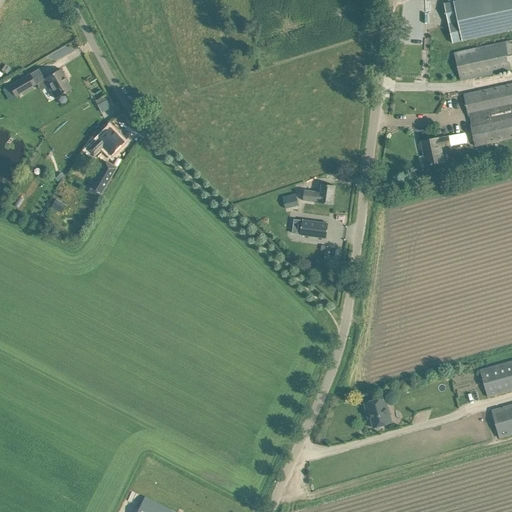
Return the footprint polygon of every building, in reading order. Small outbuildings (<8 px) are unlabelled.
[(511,30),(511,0),(460,0),(444,4),(453,43),(511,30)] [(461,81),(511,70),(511,40),(455,52),(461,81)] [(61,69),(55,72),(44,79),(55,98),(70,90),(63,77),(65,76),(61,69)] [(29,76),(9,87),(12,94),(14,97),(34,85),(29,76)] [(511,83),(463,95),(475,148),(511,139),(511,83)] [(99,150),(102,147),(111,155),(124,142),(109,127),(96,140),(96,141),(93,144),(92,144),(86,150),(93,157),(99,151),(99,150)] [(438,138),(421,142),(427,166),(444,162),(441,147),(450,145),(449,137),(439,140),(438,138)] [(101,194),(117,167),(104,160),(89,186),(101,194)] [(335,186),(322,184),(321,192),(305,190),(304,201),(323,203),(333,205),(335,186)] [(282,197),(284,201),(290,200),(292,207),(299,206),(296,193),(282,197)] [(61,212),(65,205),(57,201),(53,207),(61,212)] [(303,220),(301,235),(326,239),(328,223),(303,220)] [(488,397),(511,390),(511,360),(480,370),(488,397)] [(383,426),(382,426),(392,423),(385,397),(364,402),(368,419),(371,418),(373,428),(376,427),(376,428),(378,428),(381,428),(383,426)] [(511,434),(511,404),(491,411),(499,438),(511,434)] [(172,511),(145,498),(137,511),(172,511)]
